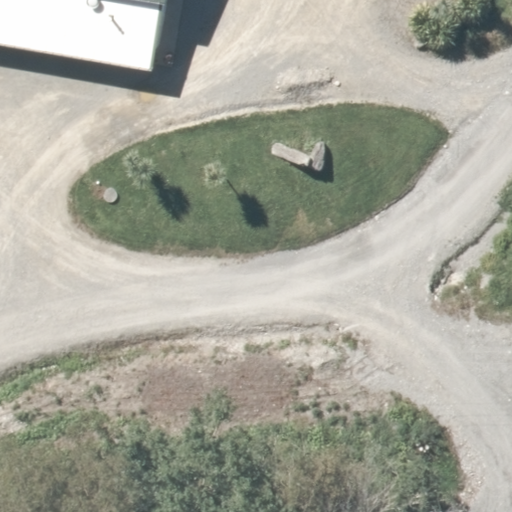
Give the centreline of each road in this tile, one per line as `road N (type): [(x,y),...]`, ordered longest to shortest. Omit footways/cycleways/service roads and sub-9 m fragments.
road 1 (unclassified): [(0,322),(236,282),(399,239),(511,139)]
road 2 (track): [(399,239),(502,400),(511,433)]
